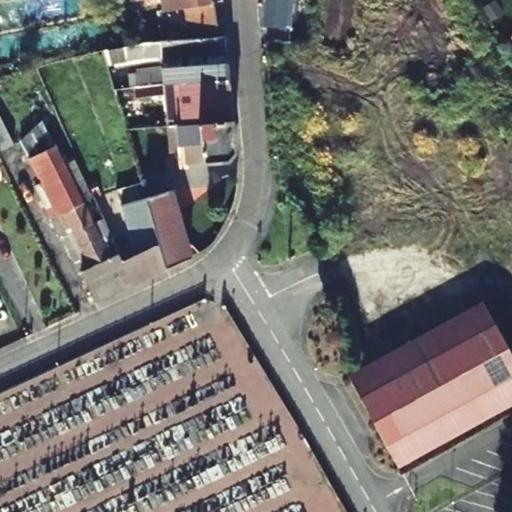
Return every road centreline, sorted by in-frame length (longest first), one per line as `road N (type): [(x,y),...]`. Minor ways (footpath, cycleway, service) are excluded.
road 1 (unclassified): [(221,262),(374,511)]
road 2 (residential): [(221,262),(254,200),(242,0)]
road 3 (residential): [(0,366),(221,262)]
